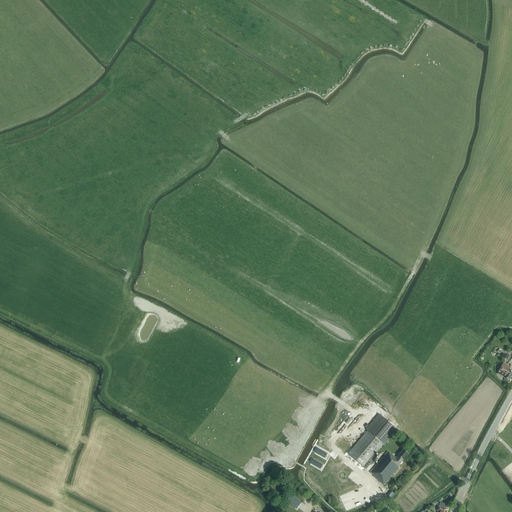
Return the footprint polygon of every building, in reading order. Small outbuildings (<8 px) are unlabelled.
[(509,381),(511,375),(511,371),(509,370),(510,367),(503,363),(497,374),(509,381)] [(356,407),(351,414),(357,419),(362,412),(356,407)] [(367,431),(348,454),(366,469),(377,456),(375,455),(383,445),(384,445),(397,430),(380,415),(367,431)] [(324,458),(327,453),(318,448),(316,453),(324,458)] [(396,458),(388,451),(370,473),(374,476),(373,477),(384,486),(399,468),(398,467),(409,454),(403,450),(396,458)] [(311,463),(320,468),(322,464),(313,459),(311,463)] [(392,499),(396,495),(391,491),(388,495),(392,499)] [(291,495),(287,502),(296,509),(301,503),(291,495)] [(440,504),(439,508),(438,507),(437,511),(438,511),(437,511),(438,511),(446,511),(448,509),(445,508),(446,505),(441,503),(440,504)]
